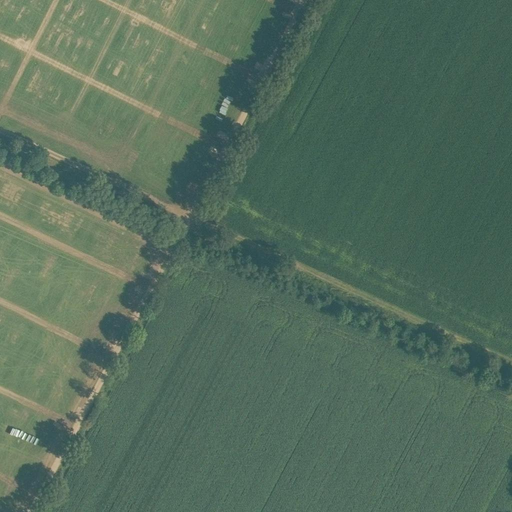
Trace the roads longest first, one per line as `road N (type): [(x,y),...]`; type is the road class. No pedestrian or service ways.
road 1 (track): [(305,0),(31,511)]
road 2 (track): [(511,368),(179,232),(0,146)]
